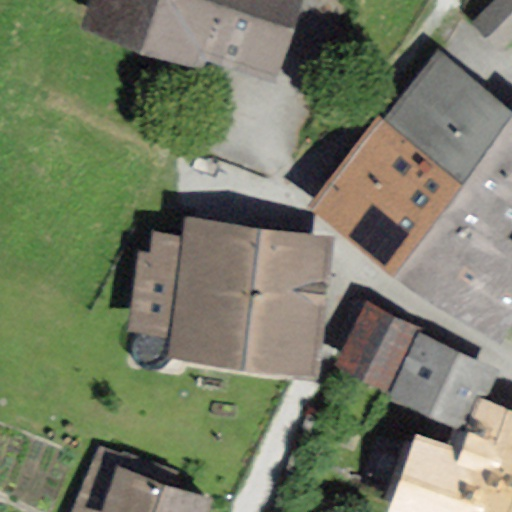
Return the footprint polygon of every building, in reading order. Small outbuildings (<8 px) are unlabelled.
[(294,0),(95,0),(87,25),(199,62),(203,50),(271,73),(294,0)] [(511,46),(511,0),(495,0),(474,22),(506,53),(511,46)] [(511,122),(438,62),(325,208),(501,329),(511,311),(511,122)] [(318,246),(188,231),(187,242),(150,237),(138,340),(175,345),(175,350),(304,366),(318,246)] [(478,359),(362,317),(328,409),(445,451),(478,359)] [(511,511),(511,415),(466,398),(445,451),(423,511),(511,511)] [(205,511),(208,504),(120,472),(105,511),(205,511)]
